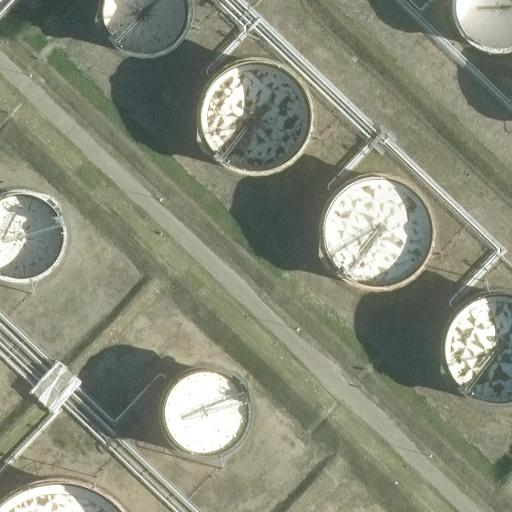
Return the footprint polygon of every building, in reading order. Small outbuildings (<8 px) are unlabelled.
[(186,22),(186,14),(186,7),(184,0),(100,0),(99,4),(98,12),(98,20),(101,29),(104,37),(110,44),(116,50),(124,54),(131,57),(140,58),(148,58),(158,55),(165,52),(173,46),(179,38),(183,31),(186,22)] [(511,0),(449,0),(449,3),(449,12),(452,21),(456,29),(461,35),(466,40),(474,45),(483,48),(491,49),(500,48),(508,46),(511,44),(511,0)] [(305,129),(307,118),(306,108),(303,98),(297,87),(291,80),(283,73),(273,68),(263,65),(255,63),(243,64),(233,67),(223,72),(214,79),(207,87),(202,97),(199,107),(197,116),(198,128),(201,138),(206,147),(213,156),(220,162),(228,167),(240,171),(250,173),(261,172),(271,169),(280,165),(289,158),(297,149),(302,139),(305,129)] [(426,238),(427,228),(426,216),(423,206),(418,198),(412,191),(405,184),(396,179),(385,175),(374,173),(365,174),(353,177),(344,181),(336,187),(328,196),(323,206),(319,216),(318,226),(319,236),(321,247),(325,255),(332,264),(340,272),(350,278),(358,281),(370,282),(382,282),(393,279),(403,273),(410,267),(418,258),(423,249),(426,238)] [(56,245),(57,236),(56,229),(54,223),(51,215),(47,209),(40,203),(34,199),(25,196),(18,195),(11,196),(4,197),(0,198),(0,273),(5,275),(14,277),(21,277),(27,275),(31,274),(38,270),(44,266),(49,260),(53,253),(56,245)] [(511,295),(510,295),(499,294),(489,294),(479,297),(469,302),(460,308),(453,317),(448,326),(444,337),(443,347),(444,357),(446,367),(450,376),(457,385),(464,391),(473,397),(485,402),(495,403),(507,402),(511,400),(511,295)] [(238,422),(239,414),(238,407),(236,399),(232,392),(227,386),(222,381),(215,377),(207,374),(199,373),(192,374),(184,376),(178,379),(171,384),(165,390),(161,398),(159,405),(158,413),(158,420),(160,428),(164,436),(169,442),(174,447),(182,451),(189,454),(197,455),(207,454),(215,451),(222,447),(226,443),(232,436),(236,430),(238,422)] [(126,511),(120,504),(113,498),(107,493),(94,486),(85,483),(78,481),(70,479),(60,479),(43,480),(28,484),(19,488),(12,492),(6,496),(0,501),(0,511),(126,511)]
